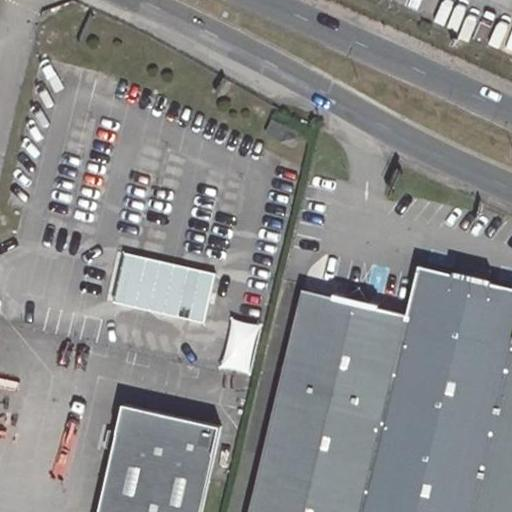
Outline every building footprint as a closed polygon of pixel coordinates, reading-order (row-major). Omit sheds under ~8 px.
[(297,132),(273,121),(267,135),(292,146),(297,132)] [(213,271),(122,251),(117,276),(112,301),(203,322),(213,271)] [(300,292),(247,511),(511,511),(511,341),(511,342),(511,339),(511,291),(418,269),(406,317),(300,292)] [(221,365),(247,371),(258,324),(233,318),(221,365)] [(120,406),(96,511),(198,511),(217,427),(120,406)]
